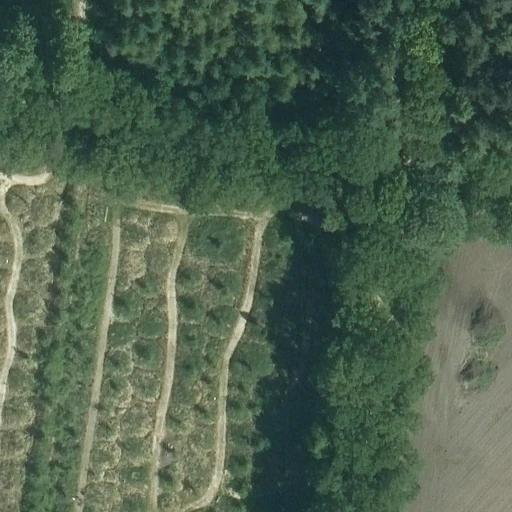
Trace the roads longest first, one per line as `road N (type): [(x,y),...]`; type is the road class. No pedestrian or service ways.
road 1 (track): [(0,100),(396,158)]
road 2 (track): [(356,511),(396,158)]
road 3 (track): [(396,158),(404,0)]
